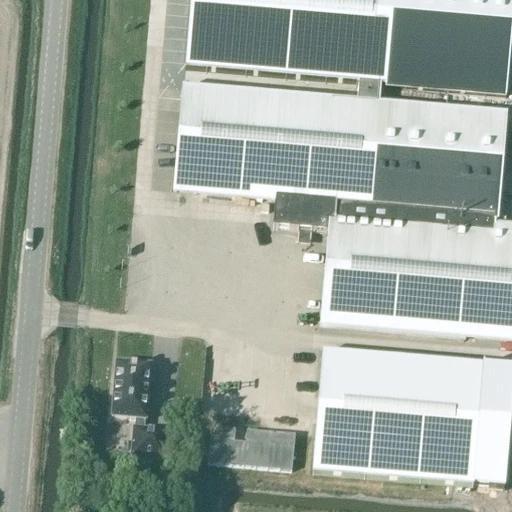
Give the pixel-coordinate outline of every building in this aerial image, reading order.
[(511,0),(191,0),(187,72),(359,87),(358,107),(380,109),(381,89),(507,99),(511,27),(511,0)] [(511,341),(511,240),(494,239),(504,120),(380,109),(358,107),(185,93),(175,194),(275,202),(272,232),(328,237),(328,244),(332,245),(325,327),(511,341)] [(483,368),(323,355),(313,477),(473,490),(483,368)] [(146,423),(151,368),(116,365),(112,420),(136,422),(136,430),(134,430),(131,459),(166,462),(168,434),(144,432),(144,423),(146,423)] [(211,431),(207,467),(292,475),(296,440),(247,435),(246,445),(235,444),(236,434),(211,431)]
